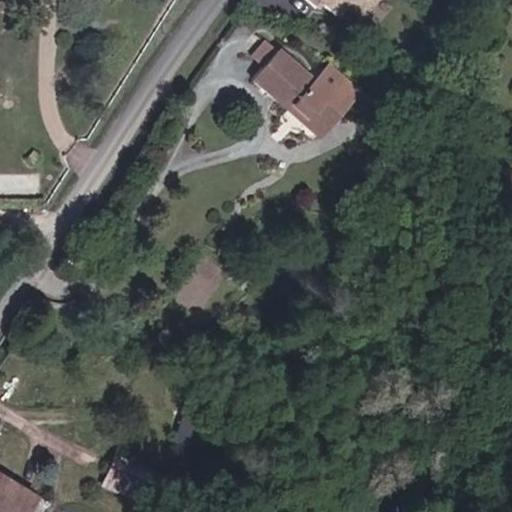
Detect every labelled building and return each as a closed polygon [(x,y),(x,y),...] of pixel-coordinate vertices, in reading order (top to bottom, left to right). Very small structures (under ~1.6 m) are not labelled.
[(376,0),(309,0),(347,33),(376,0)] [(484,0),(455,0),(469,14),(484,0)] [(251,56),(266,64),(278,44),(264,35),(251,56)] [(314,80),(280,49),(254,77),(288,109),(321,138),(361,90),(332,64),(314,80)] [(143,506),(149,492),(142,489),(148,473),(118,460),(105,489),(143,506)] [(0,511),(30,511),(40,496),(0,470),(0,511)]
